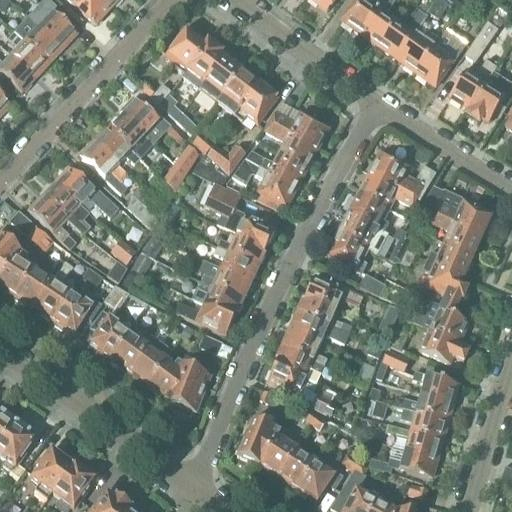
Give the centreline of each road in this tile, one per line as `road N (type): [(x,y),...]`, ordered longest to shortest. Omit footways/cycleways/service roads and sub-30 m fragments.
road 1 (residential): [(192,488),(291,260),(377,106)]
road 2 (residential): [(0,184),(171,0)]
road 3 (residential): [(192,488),(0,351)]
road 4 (residential): [(377,106),(237,0)]
road 5 (residential): [(467,511),(511,360)]
road 6 (residential): [(511,188),(377,106)]
